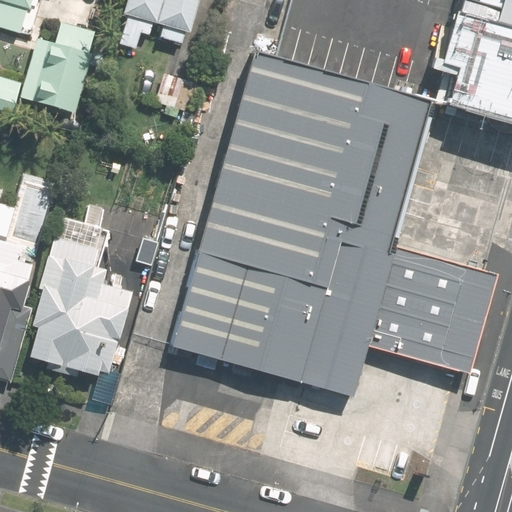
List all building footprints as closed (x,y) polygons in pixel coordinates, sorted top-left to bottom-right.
[(0,0),(0,37),(2,38),(4,31),(18,35),(25,10),(27,10),(29,0),(0,0)] [(123,0),(119,14),(126,17),(118,46),(136,51),(141,36),(150,39),(154,27),(163,30),(160,40),(178,45),(182,33),(184,34),(193,0),(123,0)] [(453,66),(442,103),(511,122),(511,0),(455,0),(438,63),(453,66)] [(86,54),(92,33),(59,23),(53,46),(36,41),(20,98),(72,113),(88,55),(86,54)] [(316,53),(276,41),(272,54),(312,66),(316,53)] [(341,440),(366,351),(392,262),(386,260),(427,114),(248,64),(166,355),(296,391),(286,425),(341,440)] [(190,84),(158,75),(150,104),(178,112),(174,127),(184,130),(188,114),(183,113),(190,84)] [(0,109),(8,112),(17,83),(0,77),(0,109)] [(17,260),(21,245),(0,239),(0,380),(12,383),(13,379),(32,308),(23,305),(34,265),(17,260)] [(106,375),(129,295),(100,286),(103,275),(88,271),(93,253),(52,241),(47,259),(37,292),(41,293),(31,330),(37,332),(29,360),(48,365),(47,371),(78,380),(80,374),(96,379),(98,373),(106,375)] [(464,379),(492,282),(396,256),(392,262),(366,351),(464,379)]
